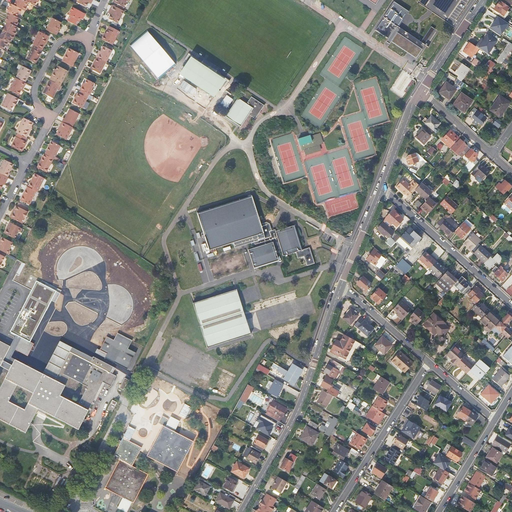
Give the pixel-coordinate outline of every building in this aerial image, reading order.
[(15,0),(14,4),(22,9),(24,10),(26,6),(27,7),(29,2),(24,0),(15,0)] [(435,0),(433,5),(445,13),(454,0),(435,0)] [(398,27),(409,11),(394,1),(374,30),(387,39),(385,42),(390,45),(391,43),(417,60),(427,45),(428,47),(438,32),(432,28),(421,43),(398,27)] [(500,1),(493,10),(497,12),(496,13),(504,19),(509,12),(506,10),(509,7),(500,1)] [(10,3),(7,11),(9,12),(16,16),(18,12),(20,13),(22,9),(14,4),(10,3)] [(112,11),(108,18),(118,23),(124,10),(112,4),(109,10),(112,11)] [(71,15),(68,21),(76,25),(77,25),(81,18),(83,19),(86,13),(73,7),(69,14),(71,15)] [(9,12),(5,20),(7,21),(17,26),(18,22),(17,21),(19,17),(16,16),(9,12)] [(52,17),(46,30),(56,35),(58,31),(57,30),(61,22),(52,17)] [(494,25),(492,28),(495,31),(498,26),(500,28),(504,23),(498,19),(496,22),(493,20),(491,23),(494,25)] [(7,21),(3,29),(15,35),(17,31),(15,30),(17,27),(17,26),(7,21)] [(104,34),(102,38),(112,43),(119,30),(110,25),(105,35),(104,34)] [(3,29),(0,35),(0,37),(8,42),(9,42),(11,38),(13,39),(15,35),(3,29)] [(176,65),(147,30),(130,45),(159,79),(176,65)] [(40,31),(33,44),(43,49),(49,36),(40,31)] [(479,41),(476,46),(479,48),(484,52),(487,54),(491,57),(496,50),(492,47),(497,41),(487,34),(481,42),(479,41)] [(0,47),(1,48),(3,49),(5,45),(6,46),(8,42),(0,37),(0,47)] [(465,48),(463,51),(471,57),(474,53),(475,51),(476,52),(479,48),(476,46),(475,46),(475,45),(474,46),(469,42),(466,45),(465,45),(464,47),(465,48)] [(511,43),(509,42),(497,61),(502,64),(506,58),(510,52),(511,48),(511,43)] [(112,50),(110,49),(111,47),(107,44),(106,46),(104,45),(99,53),(98,53),(96,56),(97,57),(106,61),(106,62),(112,50)] [(32,48),(27,58),(36,62),(41,53),(32,48)] [(68,52),(76,58),(79,53),(70,48),(69,52),(67,51),(68,52)] [(67,51),(62,61),(72,66),(76,58),(68,52),(67,51)] [(371,59),(380,65),(384,59),(375,53),(371,59)] [(92,65),(94,65),(92,69),(100,73),(106,61),(97,57),(92,65)] [(482,71),(486,73),(483,77),(487,79),(494,70),(492,69),(496,64),(490,59),(482,71)] [(218,70),(203,60),(202,62),(200,64),(202,65),(203,64),(216,73),(217,72),(218,70)] [(462,64),(456,73),(459,75),(457,78),(461,81),(469,69),(462,64)] [(498,70),(496,74),(500,77),(507,66),(505,64),(500,71),(498,70)] [(22,65),(16,77),(26,81),(32,69),(22,65)] [(59,66),(55,72),(54,71),(54,72),(64,79),(68,70),(59,66)] [(54,72),(50,80),(61,85),(64,79),(54,72)] [(16,77),(9,89),(19,94),(23,86),(24,86),(26,82),(26,81),(16,77)] [(454,82),(462,87),(464,83),(461,81),(457,78),(454,82)] [(83,84),(80,89),(81,90),(89,94),(90,94),(92,89),(91,89),(95,82),(87,79),(84,85),(83,84)] [(50,80),(43,93),(53,97),(57,89),(60,90),(62,86),(61,85),(50,80)] [(446,83),(439,92),(449,99),(456,90),(446,83)] [(78,92),(73,102),(82,107),(87,97),(91,99),(92,95),(90,94),(89,94),(81,90),(80,93),(78,92)] [(19,98),(9,92),(2,105),(12,110),(15,104),(16,105),(18,101),(19,98)] [(461,93),(453,104),(464,112),(472,101),(461,93)] [(500,96),(491,110),(500,116),(503,112),(502,111),(508,102),(500,96)] [(259,113),(264,105),(251,97),(246,104),(238,98),(225,116),(241,127),(249,115),(255,119),(258,115),(256,114),(258,112),(259,113)] [(472,107),(467,114),(481,125),(486,118),(472,107)] [(64,117),(62,121),(73,126),(80,112),(70,108),(65,117),(64,117)] [(195,116),(184,109),(183,111),(194,118),(195,116)] [(433,130),(439,124),(431,116),(425,122),(433,130)] [(33,121),(24,117),(17,132),(18,133),(27,137),(29,133),(28,133),(33,121)] [(499,128),(503,122),(497,118),(493,124),(499,128)] [(73,126),(62,121),(59,126),(61,126),(57,134),(67,139),(73,126)] [(415,137),(424,144),(430,136),(422,129),(415,137)] [(450,130),(441,139),(449,146),(458,137),(450,130)] [(18,133),(12,145),(22,151),(27,141),(26,140),(27,137),(18,133)] [(318,145),(322,143),(322,142),(321,135),(320,136),(319,134),(310,137),(310,135),(298,139),(302,151),(304,150),(305,154),(307,153),(307,154),(313,152),(313,151),(315,151),(318,150),(319,149),(318,145)] [(450,148),(461,157),(469,148),(459,139),(456,143),(455,142),(450,148)] [(51,141),(44,154),(53,158),(56,159),(57,157),(54,156),(60,145),(51,141)] [(470,149),(465,155),(468,158),(467,159),(469,161),(464,167),(469,171),(477,161),(474,158),(477,154),(470,149)] [(44,153),(37,167),(46,171),(53,158),(44,154),(44,153)] [(415,153),(409,156),(410,158),(409,158),(409,159),(407,160),(409,166),(418,162),(415,153)] [(13,164),(4,160),(0,168),(0,173),(8,177),(10,173),(9,173),(13,164)] [(480,163),(472,173),(475,176),(477,175),(480,177),(487,170),(480,163)] [(198,179),(206,168),(204,166),(196,177),(198,179)] [(0,188),(1,189),(5,181),(6,182),(8,178),(8,177),(0,173),(0,188)] [(35,173),(28,187),(36,191),(37,192),(44,178),(35,173)] [(495,186),(503,193),(506,189),(508,190),(511,185),(511,184),(508,181),(507,182),(502,178),(495,186)] [(401,192),(404,195),(405,194),(409,197),(415,190),(419,185),(413,180),(409,185),(402,179),(396,187),(399,190),(399,189),(401,191),(401,192)] [(446,185),(449,188),(448,189),(451,191),(455,187),(449,182),(446,185)] [(428,197),(432,192),(421,183),(419,185),(415,190),(425,200),(428,197)] [(27,187),(20,200),(29,205),(36,191),(28,187),(27,187)] [(511,193),(511,194),(503,203),(511,210),(511,193)] [(302,250),(294,225),(276,231),(275,229),(272,231),(269,231),(268,227),(269,224),(267,222),(261,224),(252,196),(197,213),(209,250),(233,243),(235,248),(251,243),(253,248),(248,250),(254,269),(279,261),(276,253),(281,251),(283,256),(296,252),(298,258),(304,256),(307,266),(314,263),(310,251),(307,252),(306,249),(302,250)] [(426,201),(422,205),(420,207),(427,213),(436,203),(428,197),(425,200),(426,201)] [(440,203),(451,213),(457,206),(446,197),(440,203)] [(15,211),(11,219),(22,224),(28,212),(16,206),(15,207),(14,209),(14,211),(15,211)] [(386,218),(383,222),(393,231),(403,220),(403,218),(396,211),(394,213),(392,210),(385,218),(386,218)] [(455,230),(445,221),(443,223),(440,226),(439,228),(450,237),(453,233),(454,232),(455,230)] [(4,230),(3,232),(4,233),(3,234),(14,239),(17,232),(19,228),(8,222),(6,226),(7,226),(6,229),(4,230)] [(377,229),(387,239),(385,242),(390,247),(395,242),(400,237),(397,234),(394,237),(391,234),(393,232),(383,222),(377,229)] [(455,230),(454,232),(461,238),(469,229),(462,223),(455,230)] [(409,227),(400,236),(410,245),(419,236),(409,227)] [(472,233),(463,244),(473,253),(480,246),(478,244),(480,241),(472,233)] [(0,251),(6,255),(8,251),(12,244),(2,238),(2,239),(1,239),(0,240),(0,251)] [(203,282),(190,241),(170,247),(183,288),(203,282)] [(480,246),(473,253),(484,263),(489,257),(491,255),(480,246)] [(380,258),(384,261),(386,259),(374,248),(373,250),(381,256),(380,258)] [(373,250),(366,259),(379,269),(381,266),(376,262),(380,258),(381,256),(373,250)] [(424,253),(418,259),(429,269),(436,261),(425,252),(424,253)] [(489,257),(484,263),(490,268),(496,262),(498,263),(502,259),(496,254),(492,259),(489,257)] [(402,258),(396,266),(406,274),(412,266),(402,258)] [(429,269),(435,275),(440,279),(440,278),(446,271),(442,267),(436,261),(429,269)] [(498,268),(493,273),(502,281),(508,275),(502,270),(502,269),(502,268),(507,263),(504,261),(498,268)] [(392,267),(403,276),(405,275),(394,265),(392,267)] [(375,274),(381,280),(385,275),(379,270),(375,274)] [(440,278),(451,288),(454,285),(457,281),(446,271),(440,278)] [(33,276),(5,330),(16,335),(20,338),(14,349),(23,354),(29,342),(25,340),(47,299),(51,301),(56,292),(40,284),(41,281),(33,276)] [(457,281),(454,285),(462,292),(465,294),(465,293),(469,289),(471,287),(469,285),(465,281),(466,280),(462,276),(457,281)] [(363,277),(356,284),(365,291),(371,284),(363,277)] [(437,285),(433,289),(438,293),(439,291),(441,293),(443,290),(437,285)] [(480,293),(479,291),(480,290),(476,286),(471,291),(469,289),(465,293),(471,299),(470,300),(475,304),(478,301),(482,297),(483,295),(480,293)] [(371,297),(378,304),(386,295),(378,288),(371,297)] [(251,334),(236,289),(193,303),(207,348),(251,334)] [(394,308),(398,313),(396,315),(402,320),(411,309),(401,300),(394,308)] [(475,304),(471,309),(482,318),(488,311),(489,311),(478,301),(475,304)] [(417,308),(408,317),(412,321),(411,322),(415,326),(425,315),(417,308)] [(350,309),(343,318),(350,324),(358,315),(350,309)] [(482,318),(479,321),(491,331),(495,326),(496,324),(499,322),(499,321),(488,311),(482,318)] [(433,313),(423,325),(431,332),(433,329),(436,332),(435,333),(438,335),(437,336),(437,337),(437,338),(438,339),(439,340),(440,340),(441,340),(442,339),(442,338),(443,337),(442,336),(442,335),(447,329),(443,325),(444,323),(433,313)] [(511,333),(505,327),(511,318),(508,315),(501,323),(499,322),(496,324),(495,326),(507,338),(511,333)] [(361,317),(354,325),(367,336),(374,328),(370,325),(370,326),(366,323),(367,322),(361,317)] [(128,369),(136,353),(128,349),(132,340),(117,333),(114,340),(107,336),(100,350),(107,354),(105,358),(128,369)] [(336,340),(331,349),(332,350),(331,352),(338,357),(346,361),(357,341),(355,340),(350,338),(347,336),(345,335),(344,334),(340,342),(336,340)] [(10,346),(6,355),(10,357),(14,349),(20,338),(16,335),(10,346)] [(382,336),(375,345),(384,353),(392,345),(382,336)] [(6,355),(10,346),(0,341),(0,365),(0,366),(6,355)] [(55,380),(70,352),(71,350),(81,355),(82,352),(60,341),(43,374),(55,380)] [(457,363),(463,356),(464,355),(454,346),(446,354),(452,360),(451,361),(455,365),(457,363)] [(511,346),(503,356),(511,364),(511,346)] [(107,354),(100,350),(97,349),(95,353),(105,358),(107,354)] [(70,352),(55,380),(43,374),(15,359),(9,370),(0,387),(0,420),(25,433),(38,409),(78,430),(103,382),(111,386),(116,376),(110,373),(113,367),(93,356),(92,358),(82,352),(81,355),(71,350),(70,352)] [(400,351),(392,360),(404,372),(412,363),(400,351)] [(9,370),(15,359),(10,357),(6,355),(0,366),(9,370)] [(470,370),(474,365),(463,356),(457,363),(462,368),(462,369),(467,373),(468,371),(470,370)] [(466,384),(474,374),(480,379),(490,368),(479,359),(474,365),(470,370),(471,371),(470,372),(468,371),(467,373),(464,377),(461,380),(466,384)] [(333,360),(330,365),(328,364),(324,371),(330,375),(334,368),(336,370),(340,364),(333,360)] [(270,370),(259,364),(256,369),(259,370),(267,375),(270,370)] [(298,378),(303,370),(292,364),(288,371),(298,378)] [(298,378),(288,371),(279,366),(277,370),(286,375),(283,379),(293,385),(298,378)] [(502,369),(492,380),(500,386),(510,376),(507,373),(508,372),(506,371),(505,372),(502,369)] [(376,383),(372,388),(382,394),(389,382),(377,374),(373,381),(376,383)] [(320,385),(328,389),(326,392),(330,394),(335,397),(338,392),(331,388),(333,385),(330,384),(332,380),(325,376),(320,385)] [(279,390),(280,390),(283,384),(275,379),(268,392),(277,397),(280,391),(279,390)] [(431,380),(427,388),(437,394),(441,386),(431,380)] [(488,385),(481,394),(491,403),(499,394),(488,385)] [(321,389),(315,400),(323,405),(330,394),(326,392),(321,389)] [(379,396),(373,406),(381,411),(387,401),(379,396)] [(419,401),(416,405),(426,411),(430,405),(427,403),(428,401),(420,396),(417,400),(419,401)] [(439,396),(434,404),(446,411),(451,403),(447,400),(447,399),(444,397),(443,398),(439,396)] [(112,412),(117,402),(112,400),(107,409),(112,412)] [(284,413),(286,409),(273,402),(271,405),(271,404),(269,404),(267,409),(267,411),(266,414),(268,416),(279,422),(282,417),(283,417),(285,415),(284,413)] [(346,407),(359,416),(360,413),(354,409),(356,406),(349,402),(346,407)] [(179,414),(186,418),(192,407),(185,403),(179,414)] [(369,412),(366,416),(371,419),(378,424),(384,414),(381,411),(373,406),(369,412)] [(459,412),(457,416),(465,421),(470,412),(462,407),(460,410),(459,412)] [(268,416),(266,414),(262,412),(259,416),(258,416),(253,424),(268,432),(271,428),(274,422),(270,420),(269,422),(266,420),(268,416)] [(470,412),(465,421),(472,425),(477,416),(470,412)] [(177,472),(193,441),(174,432),(179,421),(171,417),(165,427),(169,419),(162,416),(158,423),(163,425),(160,430),(164,432),(156,448),(152,446),(147,456),(177,472)] [(320,428),(326,431),(325,433),(329,436),(330,434),(334,428),(338,420),(334,417),(327,428),(321,425),(320,428)] [(404,427),(401,431),(413,438),(420,427),(409,421),(405,427),(404,427)] [(420,427),(432,434),(435,429),(438,431),(439,428),(440,426),(433,422),(432,425),(427,422),(426,423),(422,421),(420,425),(421,425),(420,427)] [(367,423),(362,430),(370,435),(375,428),(367,423)] [(511,425),(510,424),(507,428),(506,430),(504,429),(501,433),(511,439),(511,425)] [(307,428),(301,438),(312,444),(318,434),(316,433),(318,430),(316,429),(310,425),(308,428),(307,428)] [(156,448),(164,432),(160,430),(152,446),(156,448)] [(357,433),(351,444),(360,449),(363,445),(362,444),(363,442),(364,443),(367,439),(357,433)] [(262,452),(268,440),(258,435),(252,447),(262,452)] [(407,441),(399,435),(396,440),(394,439),(392,442),(394,444),(391,448),(400,453),(402,455),(405,451),(402,449),(407,441)] [(503,438),(499,435),(498,435),(497,436),(510,444),(511,443),(503,438)] [(497,436),(492,444),(494,445),(493,446),(495,447),(496,446),(502,450),(506,452),(510,444),(497,436)] [(464,437),(462,441),(472,447),(474,443),(464,437)] [(133,503),(148,474),(132,466),(142,447),(123,438),(121,441),(116,439),(114,441),(120,444),(113,456),(120,460),(105,488),(109,490),(111,486),(123,492),(121,496),(123,497),(118,508),(126,511),(132,502),(133,503)] [(334,449),(332,453),(343,459),(345,455),(346,456),(349,452),(356,457),(359,452),(352,448),(350,450),(336,443),(333,448),(334,449)] [(447,444),(442,453),(456,462),(461,453),(447,444)] [(400,453),(391,448),(384,459),(393,465),(400,453)] [(492,448),(487,457),(496,463),(502,453),(501,453),(492,448)] [(255,463),(260,454),(252,450),(247,458),(255,463)] [(285,458),(280,467),(289,471),(291,466),(290,466),(293,462),(294,462),(297,457),(290,453),(287,459),(285,458)] [(438,454),(433,463),(440,468),(443,470),(446,466),(447,466),(450,461),(438,454)] [(484,459),(478,468),(490,476),(496,466),(484,459)] [(340,460),(333,470),(343,476),(346,471),(344,470),(348,464),(340,460)] [(244,478),(249,469),(237,462),(235,464),(234,464),(233,465),(234,466),(231,471),(244,478)] [(377,463),(372,471),(381,478),(387,469),(377,463)] [(416,467),(413,472),(416,473),(419,475),(422,470),(416,467)] [(440,468),(433,479),(442,484),(444,480),(443,479),(448,472),(444,470),(440,468)] [(302,475),(300,478),(303,480),(309,471),(307,470),(303,475),(302,475)] [(476,471),(470,481),(471,482),(470,484),(478,488),(485,476),(476,471)] [(325,473),(320,481),(331,488),(336,480),(325,473)] [(232,492),(237,482),(229,477),(223,487),(232,492)] [(287,482),(278,477),(271,489),(280,494),(287,482)] [(51,502),(60,485),(51,480),(42,498),(51,502)] [(382,480),(374,494),(384,500),(392,487),(382,480)] [(205,495),(210,487),(200,481),(195,489),(205,495)] [(464,491),(471,496),(470,497),(475,499),(480,490),(478,488),(470,484),(469,483),(464,491)] [(317,484),(310,494),(319,500),(326,489),(317,484)] [(123,492),(111,486),(109,490),(121,496),(123,492)] [(430,487),(425,496),(432,501),(438,492),(430,487)] [(362,490),(355,502),(364,508),(371,496),(362,490)] [(233,501),(220,493),(216,501),(229,508),(233,501)] [(262,500),(259,505),(264,508),(265,506),(267,507),(268,504),(272,506),(276,499),(266,494),(263,500),(262,500)] [(421,496),(414,508),(420,511),(424,511),(427,508),(428,509),(432,503),(421,496)] [(457,504),(470,511),(474,503),(462,496),(457,504)] [(312,501),(305,511),(306,511),(320,511),(323,508),(312,501)]
